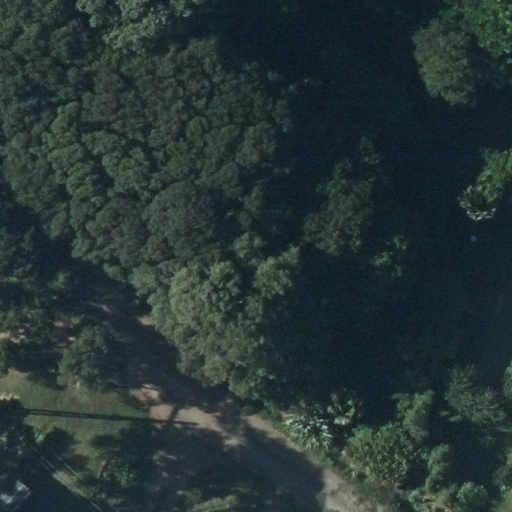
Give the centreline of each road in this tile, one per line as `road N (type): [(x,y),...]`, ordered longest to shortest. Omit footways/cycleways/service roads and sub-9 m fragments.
road 1 (unclassified): [(212,408),(97,311),(0,167)]
road 2 (unclassified): [(212,408),(0,326)]
road 3 (unclassified): [(354,511),(321,479),(212,408)]
